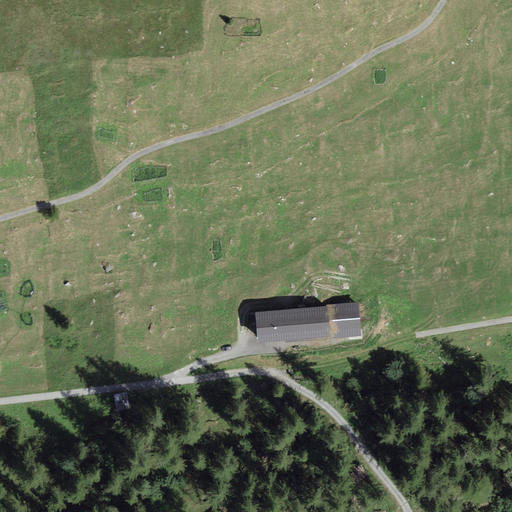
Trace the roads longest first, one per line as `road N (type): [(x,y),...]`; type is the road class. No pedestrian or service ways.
road 1 (track): [(239,352),(243,314),(287,297),(312,274),(357,280),(370,304)]
road 2 (residential): [(0,399),(174,380)]
